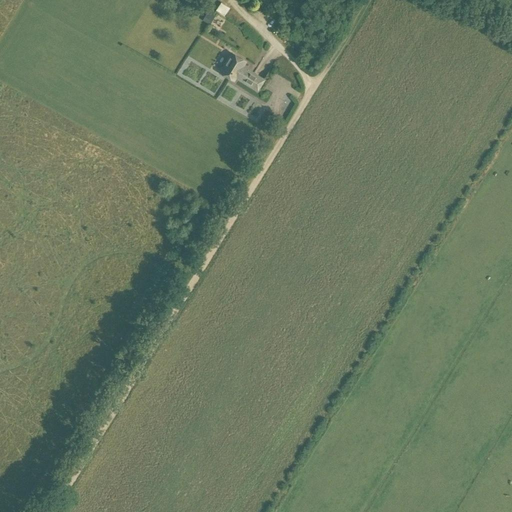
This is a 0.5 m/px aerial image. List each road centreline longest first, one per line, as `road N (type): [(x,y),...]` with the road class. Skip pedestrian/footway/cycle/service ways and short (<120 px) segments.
road 1 (unclassified): [(50,511),(313,89)]
road 2 (unknown): [(14,511),(152,290),(182,262)]
